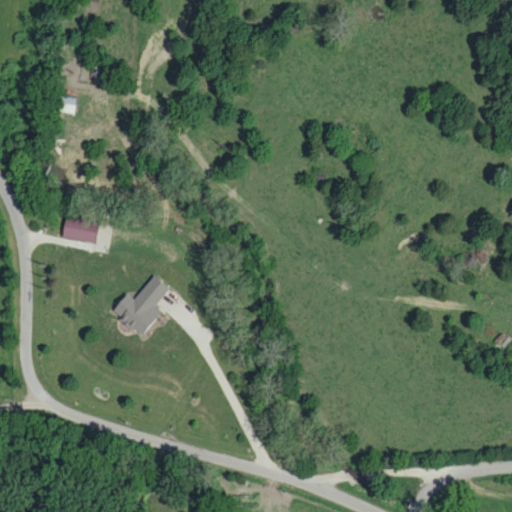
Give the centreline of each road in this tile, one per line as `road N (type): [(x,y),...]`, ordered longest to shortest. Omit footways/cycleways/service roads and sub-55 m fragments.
road 1 (residential): [(309,482),(84,417),(39,393),(27,362),(20,216),(0,178)]
road 2 (residential): [(511,467),(309,482)]
